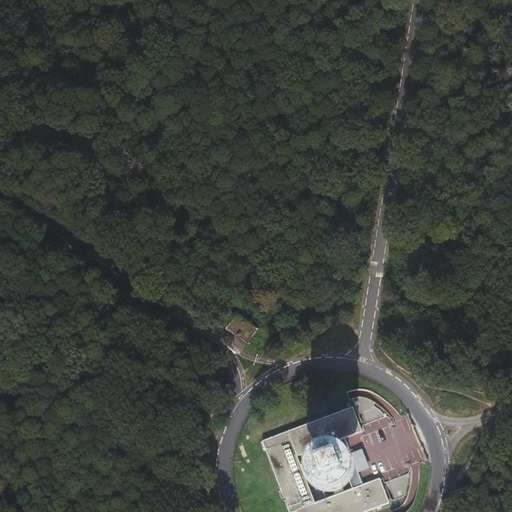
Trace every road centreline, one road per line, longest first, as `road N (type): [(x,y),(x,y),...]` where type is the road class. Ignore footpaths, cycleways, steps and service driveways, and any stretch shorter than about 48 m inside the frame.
road 1 (unclassified): [(417,0),(360,364)]
road 2 (unclassified): [(0,189),(221,362),(237,405)]
road 3 (track): [(511,226),(399,385)]
road 4 (unclassified): [(360,364),(298,363),(237,405)]
